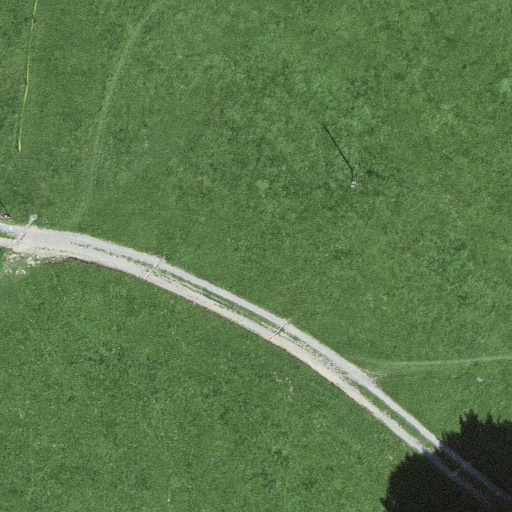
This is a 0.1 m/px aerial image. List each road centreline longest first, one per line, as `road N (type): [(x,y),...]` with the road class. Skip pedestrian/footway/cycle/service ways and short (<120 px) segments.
road 1 (track): [(338,369),(199,287),(47,242)]
road 2 (track): [(222,0),(100,180),(47,242)]
road 3 (track): [(338,369),(493,511)]
